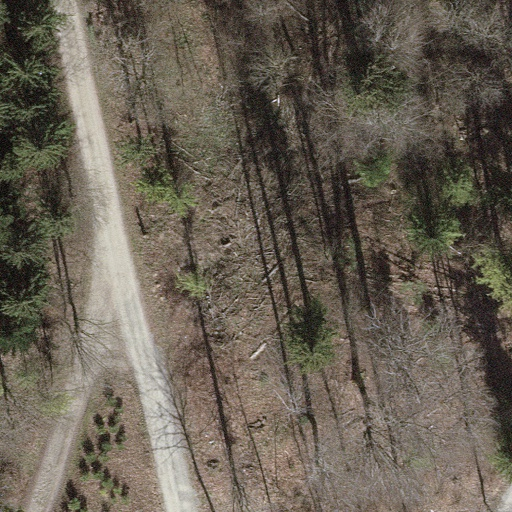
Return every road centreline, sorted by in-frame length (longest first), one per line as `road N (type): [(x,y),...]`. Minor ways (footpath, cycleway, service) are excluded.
road 1 (track): [(178,511),(111,244),(64,0)]
road 2 (track): [(111,244),(68,444),(41,511)]
